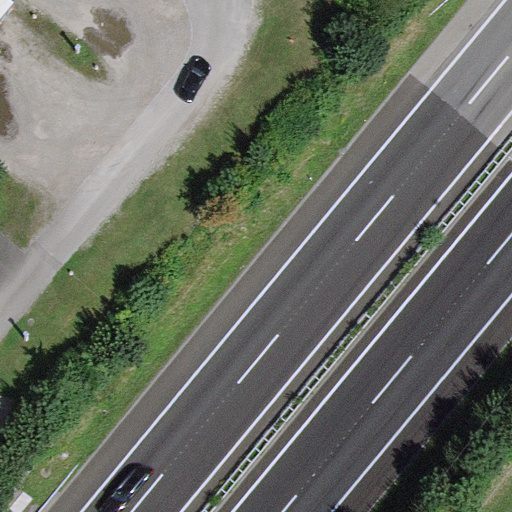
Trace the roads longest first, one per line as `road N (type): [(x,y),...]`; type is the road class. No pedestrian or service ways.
road 1 (motorway): [(511,52),(131,511)]
road 2 (motorway): [(281,511),(511,233)]
road 3 (unknown): [(128,156),(0,33)]
